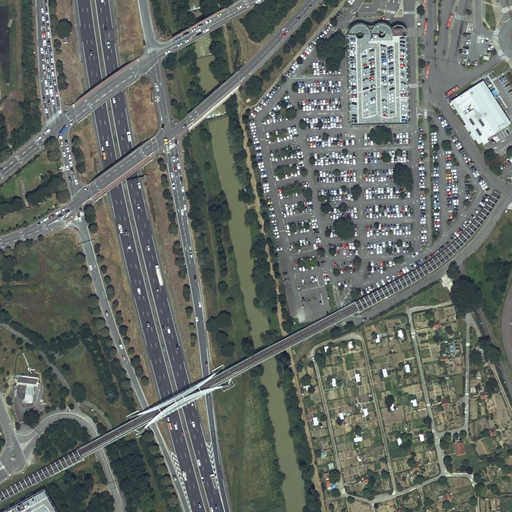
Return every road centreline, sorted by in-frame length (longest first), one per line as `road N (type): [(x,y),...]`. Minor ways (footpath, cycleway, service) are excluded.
road 1 (motorway): [(83,0),(126,236),(199,511)]
road 2 (motorway): [(217,511),(134,188),(102,0)]
road 3 (motorway): [(227,511),(168,136)]
road 4 (motorway): [(86,240),(188,511)]
road 5 (primary): [(168,136),(314,0)]
road 6 (motorway): [(42,0),(59,126)]
